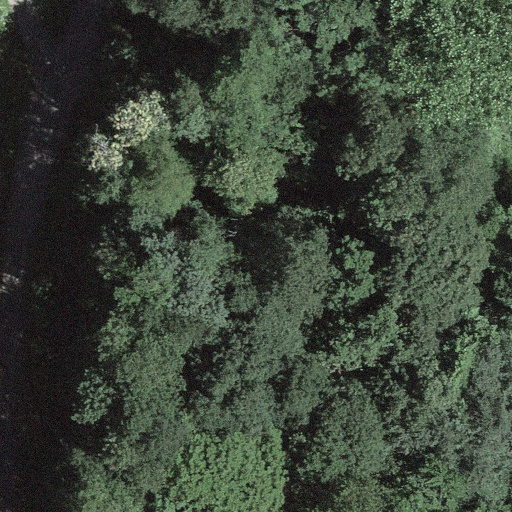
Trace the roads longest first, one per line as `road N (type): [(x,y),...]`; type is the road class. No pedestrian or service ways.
road 1 (track): [(111,0),(41,172),(5,511)]
road 2 (track): [(88,57),(254,377),(297,472),(296,511)]
